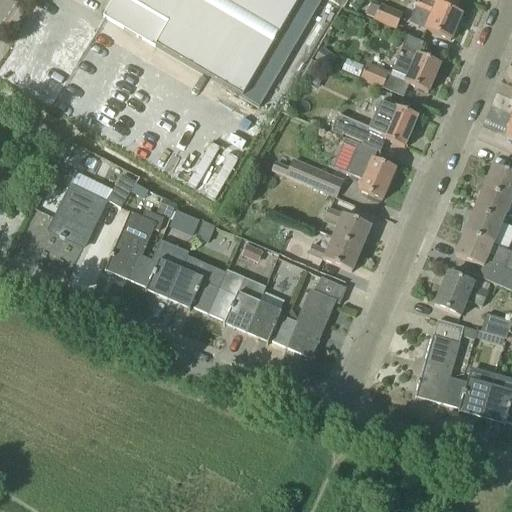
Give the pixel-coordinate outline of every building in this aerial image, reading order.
[(113,0),(103,18),(259,108),(321,0),(325,0),(343,10),(348,0),(113,0)] [(436,7),(419,0),(415,10),(432,17),(425,32),(450,42),(461,17),(436,6),(436,7)] [(370,6),(366,16),(374,20),(379,10),(370,6)] [(395,32),(402,17),(381,7),(379,10),(374,20),(373,22),(395,32)] [(407,80),(405,85),(428,95),(440,66),(417,56),(422,45),(408,39),(393,74),(407,80)] [(314,61),(321,66),(328,70),(334,60),(320,51),(314,61)] [(381,91),(389,74),(367,65),(360,82),(381,91)] [(341,139),(342,136),(362,145),(361,147),(376,153),(380,155),(385,142),(404,150),(418,119),(395,109),(394,111),(380,105),(369,131),(338,118),(330,134),(341,139)] [(382,203),(395,172),(372,162),(376,153),(361,147),(359,146),(346,175),(363,182),(359,193),(382,203)] [(342,183),(292,162),(289,169),(285,178),(306,187),(306,186),(335,198),(342,183)] [(511,176),(493,168),(483,191),(511,203),(511,202),(511,176)] [(122,177),(120,180),(107,202),(120,210),(136,185),(122,177)] [(83,249),(103,205),(70,189),(50,233),(60,238),(59,240),(64,242),(65,241),(83,249)] [(502,225),(511,203),(483,191),(474,213),(502,225)] [(361,252),(371,229),(328,211),(324,220),(339,227),(334,240),(361,252)] [(144,213),(141,220),(129,215),(112,256),(111,256),(110,258),(110,259),(104,273),(105,274),(106,273),(130,283),(140,258),(141,258),(153,231),(157,233),(163,221),(144,213)] [(170,229),(192,238),(199,223),(177,213),(170,229)] [(464,235),(493,247),(502,225),(474,213),(464,235)] [(510,254),(493,247),(464,235),(455,258),(480,269),(476,279),(511,293),(511,273),(503,270),(510,254)] [(351,274),(361,252),(334,240),(328,253),(313,247),(309,256),(351,274)] [(181,272),(189,255),(161,243),(152,263),(141,258),(140,258),(130,283),(147,290),(145,295),(146,295),(167,304),(181,272)] [(262,255),(245,247),(240,258),(257,266),(262,255)] [(208,316),(225,275),(208,268),(202,281),(181,272),(167,304),(188,313),(189,314),(191,309),(208,316)] [(265,290),(227,273),(226,275),(225,275),(208,316),(225,324),(223,328),(224,328),(245,337),(259,305),(258,305),(265,290)] [(481,308),(488,293),(447,276),(434,308),(460,319),(467,302),(481,308)] [(321,298),(310,293),(296,325),(298,325),(287,350),(311,360),(310,361),(311,362),(317,347),(318,348),(319,345),(318,344),(335,305),(338,306),(339,307),(346,291),(327,283),(321,298)] [(281,315),(279,314),(259,305),(245,337),(266,347),(267,347),(269,343),(287,350),(298,325),(296,325),(280,318),(281,315)] [(506,340),(507,335),(509,330),(511,324),(486,316),(481,334),(482,334),(497,339),(506,340)] [(458,346),(463,329),(438,322),(433,338),(432,338),(420,382),(419,381),(418,384),(419,385),(415,400),(416,400),(416,399),(441,406),(448,381),(448,382),(458,346)] [(495,347),(497,339),(482,334),(480,342),(495,347)] [(490,390),(494,377),(471,370),(466,387),(448,382),(448,381),(441,406),(459,411),(458,416),(459,416),(481,422),(490,390)] [(511,425),(511,394),(502,392),(505,380),(494,377),(490,390),(481,422),(503,429),(504,429),(505,424),(511,425)]
